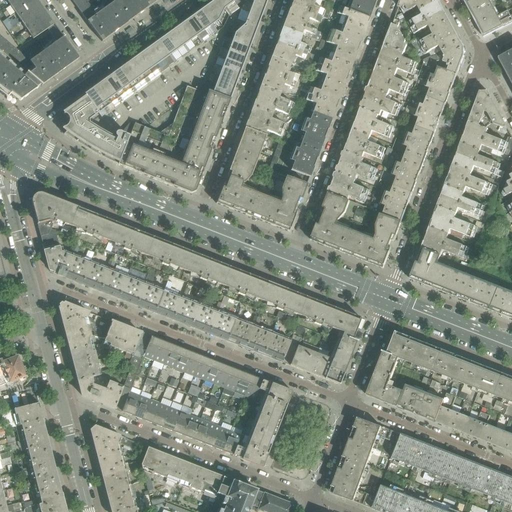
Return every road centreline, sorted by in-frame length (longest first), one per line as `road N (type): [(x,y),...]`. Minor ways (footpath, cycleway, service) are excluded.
road 1 (residential): [(349,402),(58,291),(30,292)]
road 2 (residential): [(288,261),(388,0)]
road 3 (residential): [(61,412),(82,411),(311,499)]
road 4 (residential): [(386,300),(482,54)]
road 5 (residential): [(279,0),(194,226)]
road 6 (residential): [(349,402),(511,465)]
road 7 (secondary): [(511,350),(386,300)]
